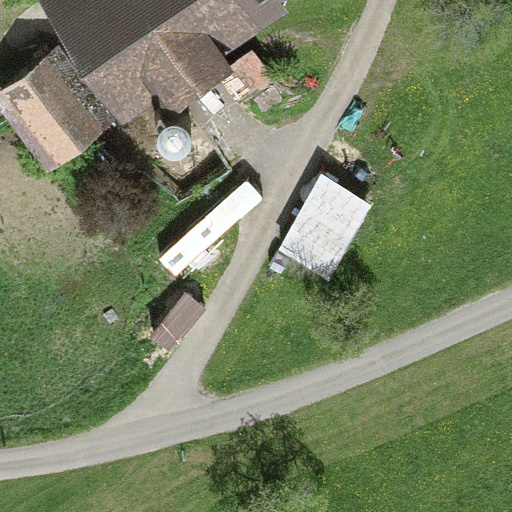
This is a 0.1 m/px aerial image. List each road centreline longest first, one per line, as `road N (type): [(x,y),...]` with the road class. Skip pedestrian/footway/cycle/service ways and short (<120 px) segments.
road 1 (unclassified): [(0,464),(137,439),(326,381),(511,299)]
road 2 (track): [(370,0),(329,98),(137,439)]
